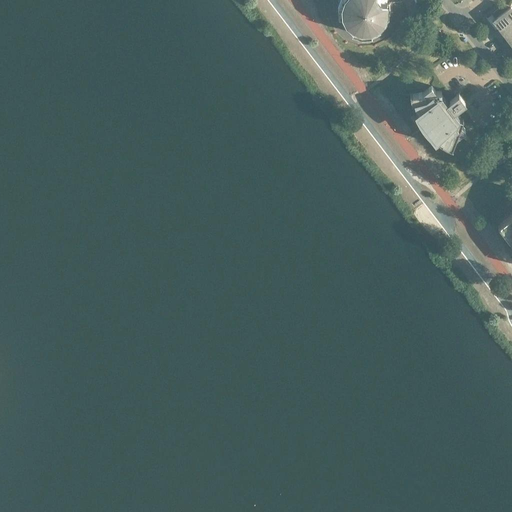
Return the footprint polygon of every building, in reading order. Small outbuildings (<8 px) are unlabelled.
[(381,1),(380,0),(338,0),(337,4),(338,15),(343,25),(351,32),(361,36),(372,35),(382,30),(389,22),(392,12),(392,1),(387,2),(381,1)] [(495,24),(499,29),(511,19),(511,8),(510,6),(493,19),(496,23),(495,24)] [(511,32),(511,19),(499,29),(503,34),(504,33),(507,37),(511,32)] [(436,91),(431,85),(423,92),(410,94),(411,98),(411,101),(412,102),(413,107),(419,120),(420,121),(420,122),(427,130),(428,132),(429,133),(432,135),(439,141),(443,143),(445,144),(452,148),(456,136),(465,129),(461,124),(463,118),(460,117),(456,112),(460,109),(458,106),(465,101),(459,93),(452,98),(450,95),(445,99),(442,94),(441,91),(442,91),(442,90),(436,91)] [(511,213),(501,222),(511,235),(511,213)]
